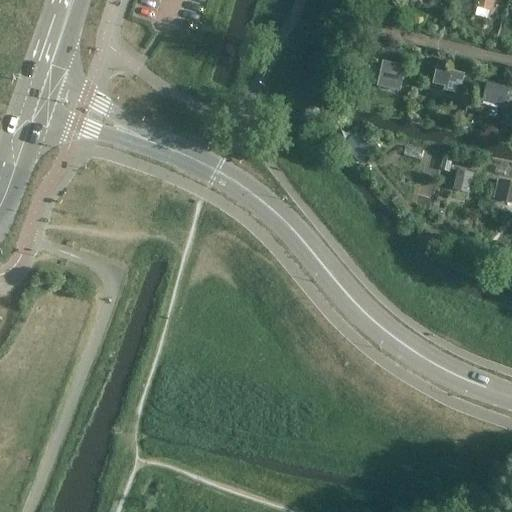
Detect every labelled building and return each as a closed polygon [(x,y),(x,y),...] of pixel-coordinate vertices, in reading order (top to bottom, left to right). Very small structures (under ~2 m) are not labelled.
[(492,9),(494,0),(478,0),(477,6),(492,9)] [(377,88),(400,93),(406,68),(383,63),(377,88)] [(435,84),(448,87),(447,91),(455,93),(458,84),(461,84),(463,76),(438,70),(435,84)] [(504,108),(508,92),(487,87),(483,103),(504,108)] [(511,202),(511,184),(498,181),(496,191),(499,192),(497,199),(511,202)] [(466,203),(470,187),(450,182),(446,198),(466,203)]
